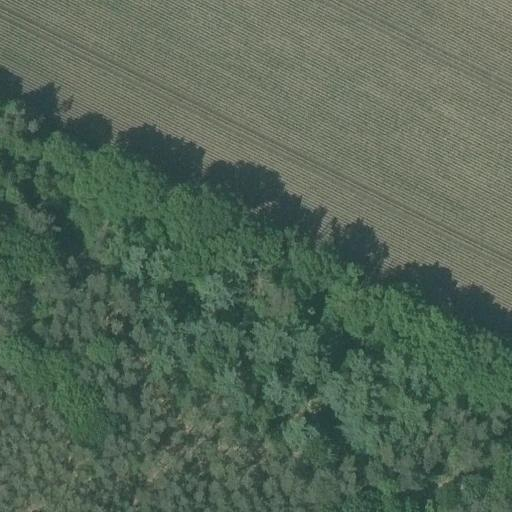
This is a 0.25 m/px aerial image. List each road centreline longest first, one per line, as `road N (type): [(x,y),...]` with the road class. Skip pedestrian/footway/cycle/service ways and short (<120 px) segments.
road 1 (track): [(511,348),(0,108)]
road 2 (track): [(383,511),(511,480)]
